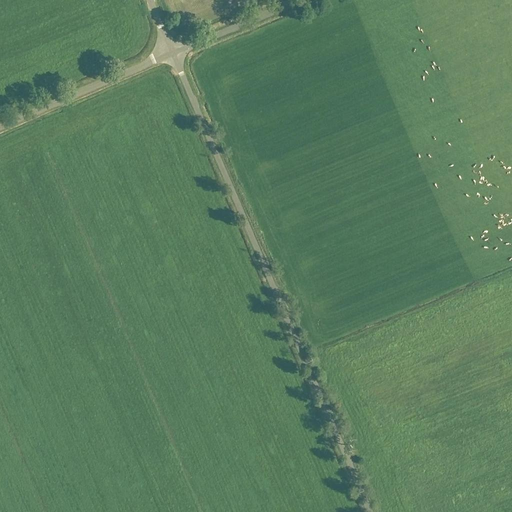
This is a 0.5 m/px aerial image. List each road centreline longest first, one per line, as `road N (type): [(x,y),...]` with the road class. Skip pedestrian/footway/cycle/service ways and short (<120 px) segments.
road 1 (unclassified): [(370,511),(171,53)]
road 2 (unclassified): [(0,127),(171,53)]
road 3 (unclassified): [(171,53),(299,0)]
